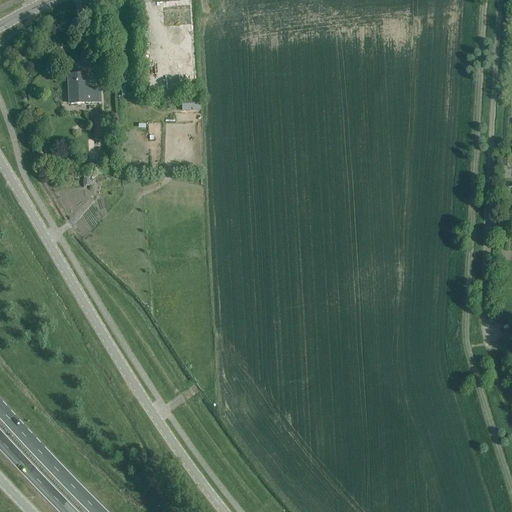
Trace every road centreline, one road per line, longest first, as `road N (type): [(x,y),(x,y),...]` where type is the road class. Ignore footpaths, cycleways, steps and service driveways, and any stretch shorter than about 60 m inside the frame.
road 1 (unclassified): [(224,511),(154,415),(0,162)]
road 2 (unclassified): [(499,0),(487,343)]
road 3 (trunk): [(97,511),(0,407)]
